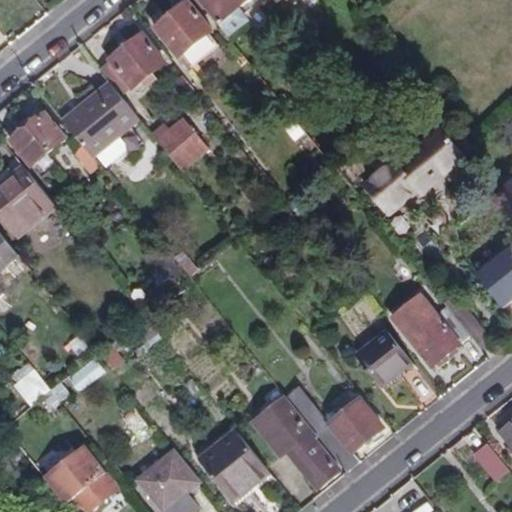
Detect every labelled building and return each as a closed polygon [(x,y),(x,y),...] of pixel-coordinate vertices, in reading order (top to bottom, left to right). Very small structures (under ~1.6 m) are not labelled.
[(202,0),(200,2),(229,37),(247,21),(238,11),(252,0),(202,0)] [(213,31),(191,2),(156,31),(180,59),(183,57),(191,68),(219,46),(209,34),(213,31)] [(100,71),(111,84),(120,95),(129,87),(133,91),(165,65),(142,36),(100,71)] [(111,84),(65,124),(83,147),(90,157),(94,160),(140,121),(120,95),(111,84)] [(426,91),(393,118),(400,128),(411,119),(415,123),(437,105),(426,91)] [(66,142),(45,115),(11,142),(32,169),(66,142)] [(187,122),(159,144),(184,174),(211,151),(187,122)] [(389,217),(411,200),(415,203),(466,162),(444,133),(399,169),(396,166),(367,189),(389,217)] [(90,157),(83,147),(76,153),(83,162),(90,157)] [(56,207),(25,169),(0,188),(0,212),(20,237),(56,207)] [(0,271),(18,257),(0,235),(0,271)] [(464,328),(453,337),(422,296),(390,321),(428,371),(435,366),(471,338),(464,328)] [(462,305),(452,313),(464,328),(471,338),(484,352),(493,344),(462,305)] [(183,367),(144,318),(136,326),(151,344),(138,355),(150,370),(153,367),(165,381),(183,367)] [(414,362),(391,334),(362,357),(385,385),(414,362)] [(111,345),(101,352),(114,368),(123,362),(111,345)] [(69,376),(78,392),(108,375),(99,359),(69,376)] [(19,395),(31,409),(52,392),(36,372),(28,379),(32,384),(19,395)] [(303,416),(316,406),(308,398),(296,408),(303,416)] [(350,473),(361,462),(355,455),(385,430),(361,401),(331,425),(320,437),(350,473)] [(316,440),(320,437),(303,416),(296,408),(294,405),(261,431),(287,465),(302,453),(319,474),(312,480),(319,487),(325,482),(327,485),(342,473),(316,440)] [(320,437),(331,425),(316,406),(303,416),(320,437)] [(511,427),(502,436),(511,448),(511,427)] [(270,472),(240,434),(203,463),(234,502),(270,472)] [(509,472),(488,446),(474,457),(495,483),(509,472)] [(86,450),(48,482),(70,511),(80,511),(84,509),(86,511),(100,511),(97,508),(118,490),(86,450)] [(199,483),(175,455),(141,481),(164,511),(167,509),(169,511),(191,511),(198,507),(187,493),(199,483)]
